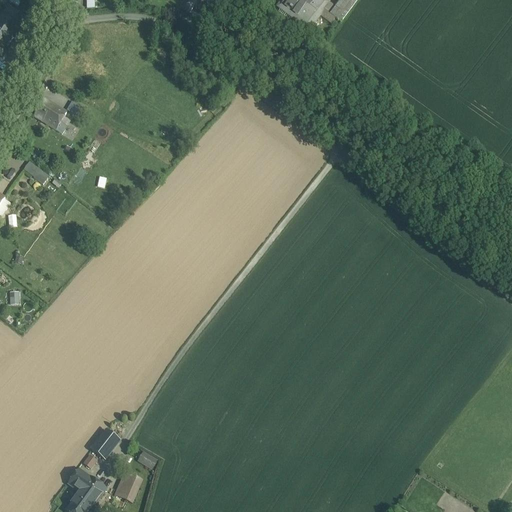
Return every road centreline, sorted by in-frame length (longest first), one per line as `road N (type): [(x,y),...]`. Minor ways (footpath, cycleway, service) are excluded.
road 1 (residential): [(63,18),(160,22),(338,151),(511,298)]
road 2 (tertiary): [(0,135),(63,18)]
